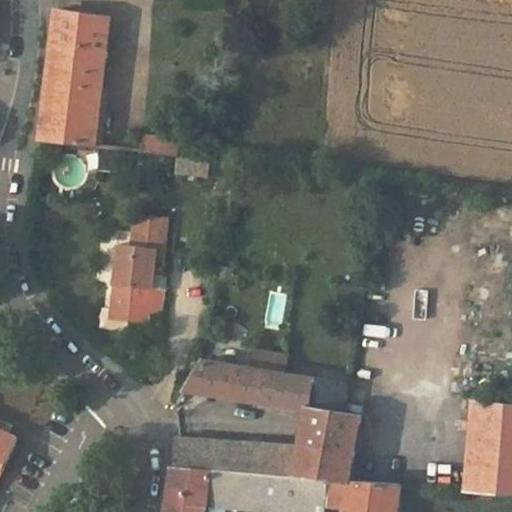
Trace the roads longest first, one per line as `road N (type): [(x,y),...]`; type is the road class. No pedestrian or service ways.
road 1 (residential): [(136,511),(146,465),(134,422),(48,342),(24,308),(0,233)]
road 2 (residential): [(0,197),(29,68),(30,0)]
